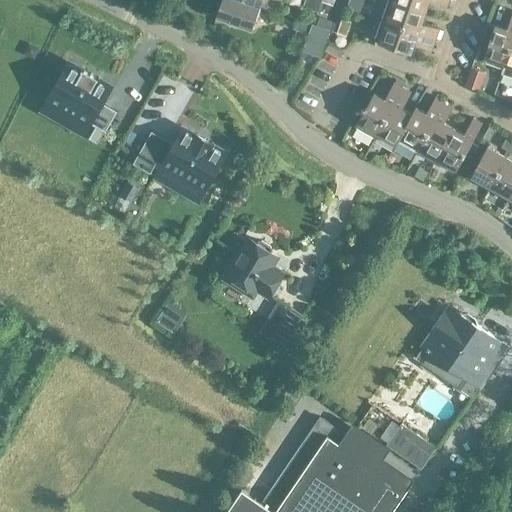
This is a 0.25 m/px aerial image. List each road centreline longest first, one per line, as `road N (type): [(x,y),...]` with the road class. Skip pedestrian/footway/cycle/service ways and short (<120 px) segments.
road 1 (unclassified): [(511,243),(461,211),(334,157),(239,72),(100,0)]
road 2 (residential): [(440,78),(359,47),(319,120)]
